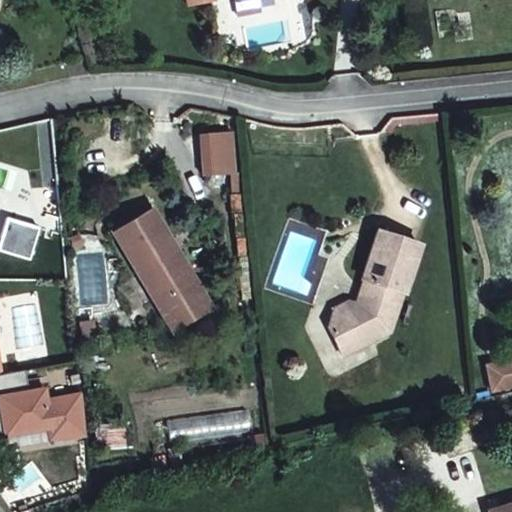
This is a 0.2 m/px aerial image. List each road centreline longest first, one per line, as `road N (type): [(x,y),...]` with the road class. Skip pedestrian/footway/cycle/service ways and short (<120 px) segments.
road 1 (residential): [(0,111),(109,89),(247,106),(370,108),(511,90)]
road 2 (unknown): [(511,411),(426,408),(244,445),(64,511)]
